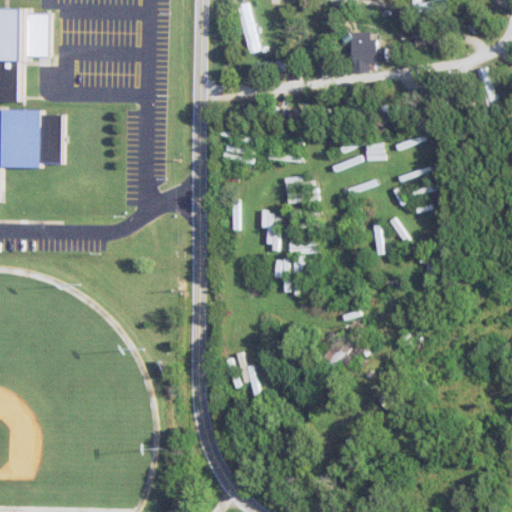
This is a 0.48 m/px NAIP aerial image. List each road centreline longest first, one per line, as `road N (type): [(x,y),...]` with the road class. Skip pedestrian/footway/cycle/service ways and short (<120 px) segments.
road 1 (tertiary): [(204,0),(198,394),(212,448),(232,485),(260,511)]
road 2 (residential): [(204,100),(495,55)]
